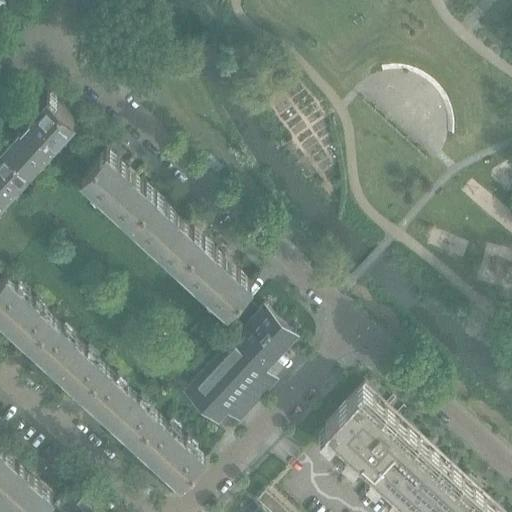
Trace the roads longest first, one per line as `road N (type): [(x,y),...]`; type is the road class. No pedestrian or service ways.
road 1 (residential): [(349,322),(44,33)]
road 2 (residential): [(187,511),(349,322)]
road 3 (residential): [(511,467),(349,322)]
road 4 (residential): [(159,511),(0,368)]
